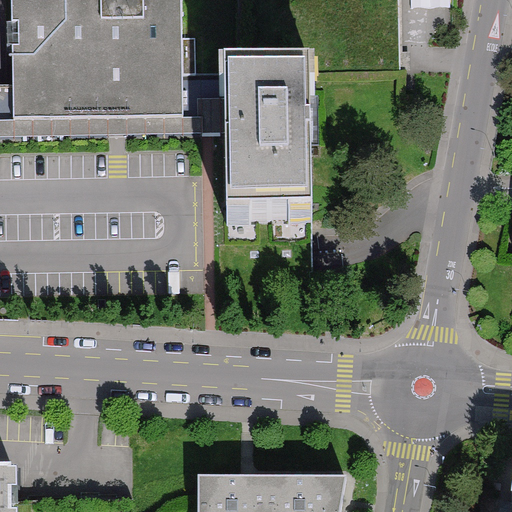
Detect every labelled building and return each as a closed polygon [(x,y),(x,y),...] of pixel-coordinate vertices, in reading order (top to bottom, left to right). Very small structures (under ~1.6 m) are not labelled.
[(18,0),(20,95),(0,94),(0,140),(229,138),(228,84),(185,85),(183,0),(18,0)] [(402,0),(183,0),(185,85),(228,84),(317,83),(403,82),(402,0)] [(317,83),(228,84),(229,138),(230,227),(319,226),(317,83)] [(340,511),(346,487),(197,485),(196,511),(340,511)] [(511,511),(511,487),(500,486),(496,511),(511,511)]
